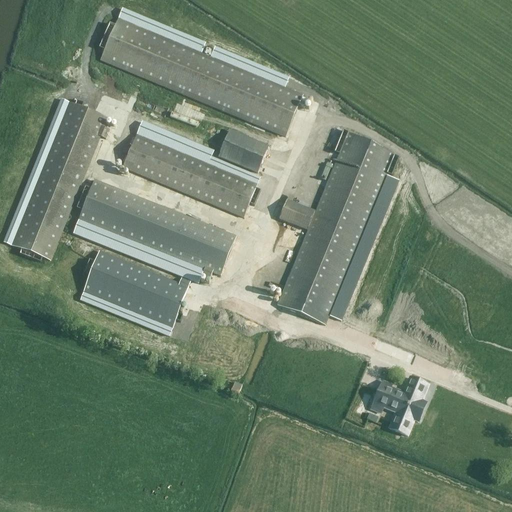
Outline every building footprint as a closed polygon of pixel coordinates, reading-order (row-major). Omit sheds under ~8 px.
[(122,10),(118,19),(202,54),(206,45),(122,10)] [(118,19),(100,61),(286,139),(303,96),(285,89),(211,58),(202,54),(118,19)] [(215,49),(211,58),(285,89),(289,79),(215,49)] [(62,100),(5,244),(11,246),(68,103),(62,100)] [(68,103),(11,246),(50,262),(100,138),(106,140),(110,130),(104,128),(108,119),(68,103)] [(141,123),(136,135),(258,186),(261,180),(211,159),(214,153),(141,123)] [(269,147),(230,131),(218,158),(257,175),(269,147)] [(136,135),(122,168),(244,219),(258,186),(136,135)] [(308,232),(277,307),(283,309),(290,312),(298,315),(316,323),(325,326),(382,187),(387,177),(390,170),(393,161),(395,156),(347,136),(346,139),(343,145),(315,213),(289,201),(287,201),(286,204),(279,220),(308,232)] [(382,187),(329,317),(341,322),(399,182),(387,177),(382,187)] [(89,193),(78,221),(79,221),(156,252),(204,271),(202,278),(210,282),(213,275),(220,278),(232,250),(236,240),(236,238),(94,181),(89,193)] [(79,221),(73,235),(199,285),(199,284),(202,278),(204,271),(156,252),(79,221)] [(99,253),(83,293),(173,329),(178,315),(182,307),(186,295),(189,289),(191,283),(181,280),(179,285),(142,270),(99,253)] [(83,293),(79,302),(170,338),(173,329),(83,293)] [(428,387),(410,379),(403,394),(391,389),(392,386),(382,382),(370,411),(381,415),(383,409),(395,414),(389,430),(407,437),(414,422),(417,424),(426,403),(422,402),(428,387)] [(238,398),(240,392),(233,389),(230,395),(238,398)] [(368,420),(377,424),(380,418),(371,414),(368,420)]
